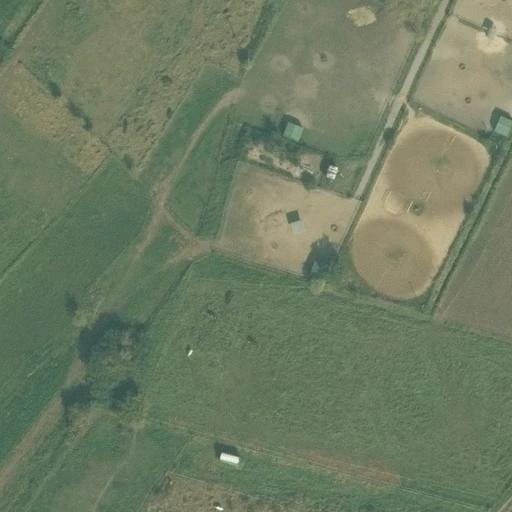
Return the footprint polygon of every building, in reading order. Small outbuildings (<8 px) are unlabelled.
[(494,44),(500,33),(489,28),(484,39),(494,44)] [(511,124),(500,119),(493,134),(506,139),(511,124)] [(301,130),(286,125),(282,139),(297,144),(301,130)] [(337,171),(328,168),(325,180),(334,183),(337,171)] [(328,270),(313,264),(308,278),(324,283),(328,270)] [(110,311),(83,312),(84,329),(110,328),(110,311)]
